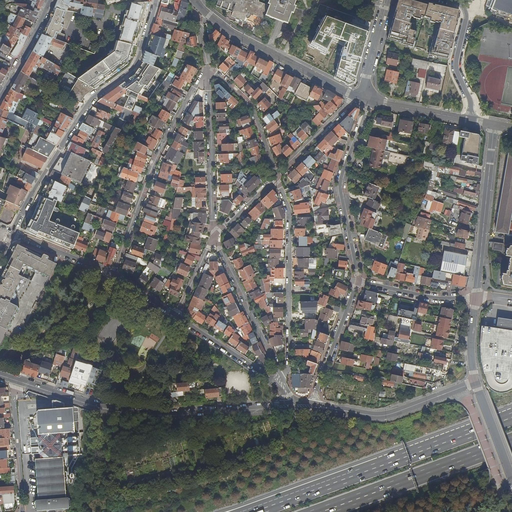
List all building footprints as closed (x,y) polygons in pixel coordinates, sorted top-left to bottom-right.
[(35,8),(40,9),(44,1),(41,0),(29,0),(30,0),(33,1),(31,5),(27,4),(15,3),(14,4),(22,7),(34,12),(35,8)] [(58,0),(55,7),(67,11),(70,6),(72,6),(72,8),(73,8),(73,6),(82,9),(81,14),(103,18),(104,10),(97,9),(83,7),(84,2),(77,1),(72,0),(58,0)] [(84,2),(83,7),(97,9),(98,4),(98,0),(88,0),(88,3),(84,2)] [(165,18),(165,19),(176,22),(177,19),(178,16),(181,4),(177,2),(177,1),(175,0),(175,1),(175,12),(167,9),(167,10),(165,18)] [(187,8),(189,3),(188,2),(186,0),(182,0),(182,1),(181,4),(178,16),(177,19),(179,20),(183,21),(187,8)] [(217,0),(216,6),(229,11),(231,6),(235,8),(233,12),(231,16),(244,21),(247,12),(265,18),(266,15),(269,5),(259,1),(259,0),(217,0)] [(266,15),(281,21),(287,23),(292,12),(293,13),(295,9),(296,6),(294,5),(295,0),(269,0),(268,4),(270,4),(269,5),(266,15)] [(412,0),(397,0),(387,39),(423,50),(428,36),(433,37),(428,57),(436,59),(449,56),(453,40),(451,39),(458,10),(412,0)] [(511,0),(488,0),(486,6),(511,15),(511,0)] [(142,2),(133,3),(132,3),(132,4),(129,5),(123,22),(121,22),(119,29),(121,30),(119,35),(122,37),(121,41),(133,45),(136,45),(144,19),(147,9),(149,2),(142,2)] [(162,3),(159,12),(163,13),(162,18),(165,19),(165,18),(167,10),(167,9),(168,4),(162,3)] [(26,19),(34,22),(40,9),(35,8),(34,12),(22,7),(19,14),(16,12),(15,14),(15,15),(18,15),(26,19)] [(55,7),(50,21),(50,22),(51,23),(57,25),(57,26),(62,28),(63,27),(63,28),(67,29),(74,12),(67,11),(55,7)] [(162,18),(163,13),(159,12),(155,24),(154,23),(150,34),(152,34),(169,39),(180,42),(177,52),(175,58),(179,59),(194,63),(196,56),(184,53),(186,45),(187,42),(190,34),(176,30),(177,29),(178,23),(176,22),(165,19),(162,18)] [(19,31),(27,37),(31,28),(26,26),(24,30),(21,28),(22,26),(23,27),(24,25),(23,25),(23,23),(25,24),(25,23),(24,22),(26,19),(18,15),(17,18),(13,26),(20,30),(19,31)] [(344,23),(326,16),(311,45),(326,53),(332,40),(341,45),(345,46),(336,73),(334,77),(349,84),(354,81),(368,32),(344,23)] [(50,21),(46,27),(54,30),(61,33),(63,28),(63,27),(62,28),(57,26),(57,25),(51,23),(50,22),(50,21)] [(2,46),(0,50),(9,54),(12,48),(16,42),(18,39),(19,39),(18,42),(18,43),(12,52),(11,52),(10,55),(14,57),(17,56),(25,43),(27,37),(19,31),(20,30),(13,26),(12,25),(6,35),(5,34),(1,42),(4,44),(2,46)] [(46,27),(42,35),(63,42),(65,35),(61,33),(54,30),(46,27)] [(216,39),(221,33),(216,30),(213,34),(209,35),(210,40),(216,39)] [(147,52),(157,56),(164,59),(167,49),(169,39),(152,34),(150,41),(149,45),(147,52)] [(42,35),(33,51),(44,57),(52,41),(53,45),(63,49),(66,43),(63,42),(42,35)] [(225,39),(226,38),(223,35),(218,45),(221,47),(221,45),(226,48),(224,51),(228,54),(229,53),(232,46),(228,44),(228,43),(229,42),(225,39)] [(186,45),(198,48),(195,37),(190,38),(191,40),(190,40),(190,43),(187,42),(186,45)] [(71,92),(69,96),(81,103),(85,95),(128,65),(133,45),(121,41),(118,41),(115,51),(78,78),(67,72),(60,86),(71,92)] [(385,44),(383,52),(388,53),(390,54),(392,46),(385,44)] [(237,57),(241,50),(238,48),(236,47),(232,45),(232,46),(229,53),(237,57)] [(242,68),(243,65),(249,55),(247,54),(247,53),(242,51),(244,48),(242,48),(241,50),(237,57),(236,60),(241,63),(240,66),(242,68)] [(33,51),(22,71),(30,76),(34,69),(35,70),(36,70),(37,69),(36,67),(37,66),(42,69),(43,67),(49,71),(46,74),(48,76),(47,78),(44,77),(42,81),(46,83),(52,86),(61,68),(44,57),(33,51)] [(143,62),(144,62),(154,66),(155,63),(156,63),(156,62),(155,61),(157,56),(147,52),(146,51),(143,62)] [(259,58),(261,56),(259,55),(258,57),(257,57),(255,56),(254,55),(255,53),(251,51),(249,54),(249,55),(243,65),(246,66),(246,64),(248,65),(249,62),(256,66),(259,58)] [(390,54),(388,53),(386,64),(396,66),(398,55),(390,54)] [(228,57),(220,67),(226,72),(235,62),(229,56),(228,57)] [(261,69),(265,70),(268,63),(264,61),(263,60),(259,58),(256,66),(259,67),(259,69),(261,70),(261,69)] [(419,68),(426,70),(428,62),(412,58),(411,66),(419,68)] [(267,76),(274,62),(270,60),(268,63),(265,70),(262,75),(264,76),(264,75),(267,76)] [(135,74),(119,86),(132,92),(144,97),(150,88),(154,91),(160,82),(155,79),(162,69),(154,66),(144,62),(135,74)] [(230,77),(240,66),(237,64),(227,74),(230,77)] [(184,71),(193,76),(195,72),(197,69),(193,67),(188,65),(184,71)] [(0,72),(6,75),(10,68),(8,67),(6,70),(2,68),(2,69),(0,67),(0,72)] [(417,76),(425,78),(426,70),(419,68),(417,76)] [(285,73),(278,69),(277,70),(275,74),(273,78),(280,82),(285,73)] [(398,72),(387,70),(385,80),(396,83),(398,72)] [(30,76),(22,71),(11,89),(20,93),(30,76)] [(191,80),(193,76),(184,71),(184,72),(181,78),(185,81),(189,83),(191,80)] [(238,76),(234,80),(234,81),(241,87),(247,81),(243,77),(246,75),(243,71),(240,74),(238,76)] [(289,85),(293,78),(286,74),(281,82),(285,84),(289,86),(289,85)] [(183,84),(185,81),(181,78),(178,76),(176,75),(174,79),(176,80),(173,85),(180,89),(182,86),(183,84)] [(296,78),(294,77),(293,78),(289,85),(293,87),(296,89),(300,80),(298,79),(296,78)] [(440,80),(428,77),(425,89),(438,92),(440,80)] [(420,84),(408,81),(405,94),(416,97),(416,95),(417,95),(420,84)] [(167,91),(170,86),(164,82),(161,87),(164,89),(167,91)] [(269,88),(268,87),(263,82),(255,91),(251,95),(248,97),(252,101),(256,98),(261,93),(262,94),(265,91),(266,92),(269,88)] [(306,85),(301,82),(295,94),(301,97),(307,100),(309,95),(312,90),(308,88),(306,87),(306,85)] [(244,88),(251,95),(255,91),(248,84),(244,88)] [(225,96),(229,99),(232,95),(222,85),(217,86),(217,93),(223,99),(225,96)] [(119,86),(103,98),(114,103),(127,91),(126,95),(129,96),(124,107),(125,108),(132,110),(137,97),(150,102),(151,100),(144,97),(132,92),(119,86)] [(278,97),(281,99),(281,100),(283,97),(288,88),(284,86),(282,90),(280,93),(278,97)] [(321,101),(323,97),(326,92),(319,88),(318,88),(318,87),(317,87),(316,87),(315,86),(313,89),(312,90),(309,95),(320,101),(321,101)] [(11,89),(6,97),(13,101),(15,97),(22,100),(22,99),(30,103),(32,99),(28,97),(20,93),(11,89)] [(179,98),(181,99),(183,96),(181,95),(182,94),(182,93),(175,90),(174,90),(172,94),(179,98)] [(330,101),(336,95),(327,90),(326,92),(323,97),(330,101)] [(166,97),(168,97),(170,99),(177,103),(179,98),(172,94),(169,92),(166,97)] [(229,99),(226,102),(226,104),(230,101),(233,104),(230,106),(232,109),(239,102),(232,95),(229,99)] [(342,102),(343,99),(336,95),(330,101),(324,106),(330,112),(331,113),(336,108),(342,102)] [(3,102),(0,108),(9,112),(9,111),(11,113),(13,109),(11,108),(13,105),(12,104),(13,101),(6,97),(3,102)] [(288,106),(289,103),(283,97),(281,100),(284,102),(288,106)] [(102,98),(98,102),(123,113),(125,108),(124,107),(114,103),(103,98),(102,98)] [(258,104),(265,111),(271,105),(265,98),(258,104)] [(171,112),(172,111),(177,103),(170,99),(166,106),(165,109),(171,112)] [(73,118),(77,112),(60,104),(59,105),(49,100),(46,106),(61,113),(73,118)] [(190,111),(188,113),(194,116),(196,117),(203,117),(203,103),(195,101),(190,111)] [(225,113),(230,113),(226,104),(226,102),(216,103),(217,109),(225,108),(225,111),(224,111),(224,113),(225,113)] [(320,121),(327,114),(322,109),(320,107),(319,105),(313,106),(320,112),(316,116),(317,117),(320,121)] [(357,106),(339,124),(346,131),(350,134),(359,109),(358,109),(358,108),(359,108),(359,107),(357,106)] [(0,108),(0,117),(9,121),(27,130),(27,128),(29,122),(21,118),(16,115),(11,113),(9,111),(9,112),(0,108)] [(39,114),(26,108),(23,114),(21,118),(29,122),(33,124),(34,123),(36,118),(39,114)] [(120,118),(136,125),(141,114),(134,111),(132,110),(125,108),(123,113),(120,118)] [(99,109),(98,112),(97,115),(103,118),(103,116),(109,119),(111,114),(99,109)] [(165,122),(166,122),(166,121),(170,114),(169,113),(163,109),(158,118),(165,122)] [(74,119),(73,118),(61,113),(56,125),(49,122),(49,121),(43,118),(44,116),(39,113),(39,114),(36,118),(40,120),(43,121),(49,125),(65,132),(74,119)] [(194,116),(188,113),(187,115),(184,121),(193,126),(194,121),(193,121),(196,117),(194,116)] [(263,118),(268,124),(274,119),(269,113),(268,114),(267,115),(263,118)] [(105,133),(99,130),(95,137),(92,144),(91,146),(107,154),(110,149),(114,141),(121,130),(88,114),(83,122),(95,127),(96,124),(103,128),(103,127),(114,131),(112,134),(111,133),(111,134),(112,135),(111,136),(112,136),(104,148),(102,147),(102,148),(98,146),(105,133)] [(244,129),(251,126),(249,121),(251,121),(249,115),(238,119),(240,125),(242,124),(244,129)] [(394,119),(393,118),(393,119),(383,117),(383,116),(382,116),(381,125),(392,127),(394,119)] [(0,136),(1,137),(6,122),(9,123),(9,121),(0,117),(0,136)] [(203,117),(196,117),(193,121),(194,121),(197,121),(197,126),(201,126),(203,126),(203,117)] [(319,125),(322,123),(320,121),(317,117),(314,120),(319,125)] [(157,129),(161,131),(165,122),(158,118),(157,118),(152,126),(157,129)] [(268,124),(265,126),(271,133),(279,126),(277,124),(274,119),(268,124)] [(413,122),(400,120),(398,131),(411,133),(413,122)] [(305,121),(300,127),(303,130),(306,132),(307,130),(309,131),(312,128),(305,121)] [(27,128),(27,130),(33,133),(37,125),(34,123),(33,124),(29,122),(27,128)] [(430,125),(419,123),(418,132),(429,134),(430,125)] [(221,129),(222,133),(229,133),(229,124),(220,124),(220,129),(221,129)] [(339,124),(332,131),(338,137),(341,138),(342,138),(340,137),(346,131),(339,124)] [(62,138),(65,132),(49,125),(49,126),(50,127),(49,131),(51,132),(62,138)] [(178,133),(185,137),(189,130),(181,126),(178,133)] [(254,135),(251,126),(244,129),(240,130),(241,132),(242,132),(243,134),(245,133),(247,138),(254,135)] [(459,136),(460,131),(445,128),(442,143),(451,145),(453,136),(458,137),(459,136)] [(152,135),(158,140),(163,132),(161,131),(157,129),(153,135),(152,134),(152,135)] [(77,137),(84,140),(86,141),(89,134),(88,134),(81,130),(77,137)] [(300,143),(308,135),(307,133),(306,132),(303,130),(298,134),(297,133),(296,134),(295,133),(293,135),(300,143)] [(203,139),(203,131),(195,131),(195,140),(203,139)] [(324,139),(325,139),(330,144),(331,146),(338,139),(345,145),(347,140),(343,139),(341,138),(338,137),(332,131),(324,139)] [(478,134),(460,131),(459,136),(458,137),(459,137),(456,155),(462,156),(461,160),(462,162),(477,166),(480,138),(480,136),(480,135),(478,134)] [(58,143),(62,138),(51,132),(50,134),(48,133),(46,137),(48,137),(47,138),(46,138),(46,139),(57,145),(58,143)] [(217,133),(218,144),(222,144),(228,144),(228,142),(226,142),(226,134),(229,134),(229,135),(237,135),(236,132),(229,133),(222,133),(220,133),(217,133)] [(178,133),(174,140),(175,141),(182,145),(186,147),(188,147),(188,144),(184,141),(185,140),(184,140),(185,137),(178,133)] [(293,135),(291,133),(288,136),(292,139),(289,142),(295,149),(301,143),(300,143),(293,135)] [(384,136),(384,139),(386,139),(392,141),(394,134),(390,133),(389,137),(384,136)] [(269,138),(272,145),(279,143),(277,138),(278,137),(277,135),(269,138)] [(71,142),(73,143),(81,147),(84,140),(77,137),(75,136),(71,142)] [(371,136),(369,147),(374,148),(383,150),(386,139),(384,139),(371,136)] [(52,152),(57,145),(46,139),(43,138),(42,137),(40,137),(35,146),(33,150),(27,147),(49,158),(52,152)] [(148,148),(153,150),(157,141),(149,137),(145,146),(148,148)] [(258,145),(256,138),(248,141),(249,145),(247,146),(248,149),(251,148),(252,148),(258,145)] [(325,139),(317,146),(322,152),(324,150),(326,152),(329,148),(328,146),(330,144),(325,139)] [(174,143),(172,147),(180,152),(181,151),(180,150),(182,145),(175,141),(174,143)] [(145,146),(139,142),(134,150),(145,155),(148,148),(145,146)] [(199,152),(204,152),(204,142),(194,142),(194,152),(199,152)] [(66,149),(68,150),(82,157),(83,157),(82,157),(86,149),(81,147),(73,143),(72,146),(68,145),(66,149)] [(279,144),(273,148),(277,155),(279,153),(281,154),(282,150),(281,148),(282,148),(279,144)] [(287,156),(293,150),(287,144),(283,148),(282,152),(287,156)] [(42,169),(49,158),(27,147),(23,145),(22,147),(27,150),(22,159),(42,169)] [(166,158),(167,159),(174,162),(177,164),(180,159),(179,158),(182,153),(180,152),(172,147),(171,146),(169,145),(166,150),(169,151),(166,158)] [(261,154),(258,145),(252,148),(253,151),(252,152),(251,152),(253,157),(260,154),(261,154)] [(322,152),(317,146),(314,149),(319,154),(315,158),(318,161),(319,161),(320,163),(325,157),(326,158),(329,160),(330,159),(331,160),(332,159),(328,157),(327,156),(322,152)] [(328,157),(332,159),(339,161),(341,156),(343,151),(334,147),(333,149),(338,151),(336,155),(330,153),(328,157)] [(91,152),(99,156),(100,156),(102,153),(93,148),(91,152)] [(371,159),(371,160),(382,163),(383,158),(389,159),(388,162),(406,166),(408,156),(383,150),(374,148),(372,157),(373,157),(373,159),(371,159)] [(52,170),(57,172),(63,175),(75,180),(81,183),(91,161),(82,157),(68,150),(64,159),(61,157),(52,170)] [(135,160),(145,163),(146,160),(147,158),(147,156),(145,155),(134,150),(133,152),(137,153),(137,154),(135,160)] [(229,153),(219,154),(219,159),(221,159),(221,163),(229,163),(229,161),(229,159),(229,153)] [(511,222),(510,222),(511,209),(511,153),(509,153),(496,231),(511,234),(511,222)] [(252,166),(255,165),(265,161),(263,157),(261,157),(260,154),(253,157),(250,158),(252,166)] [(310,155),(302,162),(309,169),(317,162),(310,155)] [(164,162),(161,171),(169,174),(177,177),(179,174),(173,171),(171,170),(172,165),(174,162),(167,159),(166,163),(164,162)] [(332,159),(331,160),(329,166),(327,169),(335,172),(339,161),(332,159)] [(134,165),(143,168),(145,163),(135,160),(134,165)] [(382,163),(371,160),(370,161),(369,166),(380,169),(382,163)] [(309,169),(302,162),(296,169),(303,175),(309,169)] [(139,172),(141,173),(143,168),(134,165),(132,169),(132,170),(139,172)] [(243,185),(250,192),(259,183),(261,182),(257,177),(257,176),(262,181),(265,178),(262,176),(266,172),(260,165),(259,165),(255,168),(259,172),(249,181),(247,179),(244,180),(243,179),(243,178),(242,177),(243,175),(240,172),(238,178),(237,179),(238,180),(243,185)] [(121,178),(135,182),(139,172),(132,170),(127,168),(125,167),(124,171),(123,174),(121,178)] [(31,185),(36,177),(31,175),(21,170),(16,168),(13,175),(25,182),(26,182),(27,183),(31,185)] [(302,176),(295,169),(288,176),(295,183),(302,176)] [(52,170),(49,176),(53,179),(57,172),(52,170)] [(169,174),(161,171),(159,177),(167,180),(169,174)] [(330,182),(334,173),(329,171),(329,172),(324,171),(321,178),(325,180),(330,182)] [(28,191),(31,185),(27,183),(26,182),(25,182),(13,175),(10,173),(6,183),(10,184),(13,178),(18,181),(17,183),(24,187),(23,189),(28,191)] [(305,179),(310,185),(315,176),(313,173),(307,178),(306,177),(306,178),(305,177),(304,178),(305,179)] [(226,182),(226,185),(229,185),(232,185),(232,178),(232,174),(222,174),(222,182),(226,182)] [(75,180),(63,175),(60,181),(69,186),(69,184),(72,186),(75,180)] [(173,176),(171,186),(178,188),(180,179),(180,178),(178,177),(177,178),(176,178),(176,177),(173,176)] [(195,187),(205,187),(205,177),(195,177),(195,183),(194,183),(194,182),(190,183),(190,185),(191,185),(191,187),(195,187)] [(299,189),(310,185),(305,179),(304,180),(305,182),(298,184),(299,185),(294,187),(295,190),(299,189)] [(43,193),(41,196),(53,200),(54,198),(58,200),(61,201),(64,194),(65,195),(69,188),(66,187),(59,183),(52,180),(49,186),(46,185),(44,188),(42,192),(43,193)] [(121,189),(125,190),(133,193),(136,183),(135,183),(129,180),(127,185),(126,184),(125,187),(126,187),(126,189),(122,187),(121,189)] [(326,191),(330,182),(325,180),(322,189),(326,191)] [(156,190),(154,196),(160,198),(161,198),(165,188),(166,185),(157,182),(154,190),(156,190)] [(369,183),(366,189),(377,194),(379,187),(369,183)] [(22,197),(24,198),(28,191),(23,189),(21,188),(21,189),(12,185),(9,192),(13,194),(12,196),(21,200),(22,197)] [(221,185),(221,200),(228,200),(228,196),(230,196),(229,188),(229,185),(226,185),(221,185)] [(246,196),(250,192),(243,185),(239,188),(246,196)] [(196,197),(206,198),(206,188),(195,188),(196,197)] [(295,190),(289,192),(292,201),(296,200),(296,201),(303,199),(299,189),(295,190)] [(364,196),(369,198),(374,200),(377,194),(366,189),(364,196)] [(465,189),(462,189),(461,194),(464,194),(475,197),(476,193),(465,190),(465,189)] [(263,199),(261,201),(267,208),(269,209),(271,207),(270,206),(278,199),(276,194),(273,190),(271,192),(263,200),(263,199)] [(328,195),(317,190),(314,196),(316,196),(314,201),(314,202),(315,204),(319,206),(321,201),(325,203),(328,195)] [(125,200),(126,201),(131,202),(133,195),(124,192),(122,196),(121,199),(125,200)] [(95,193),(92,199),(91,203),(95,205),(96,203),(100,195),(95,193)] [(233,201),(237,205),(244,199),(239,193),(238,195),(239,196),(233,201)] [(73,249),(74,247),(78,237),(80,233),(74,230),(75,227),(75,226),(74,225),(73,225),(72,225),(72,226),(70,229),(59,224),(60,221),(60,220),(59,219),(58,219),(57,219),(56,220),(55,223),(49,220),(53,210),(57,212),(58,212),(58,211),(59,210),(59,209),(58,208),(55,207),(58,200),(54,198),(53,200),(41,196),(40,195),(39,197),(37,201),(39,201),(36,210),(26,230),(37,236),(38,235),(39,232),(43,234),(42,236),(47,238),(47,236),(51,238),(55,239),(54,241),(62,244),(63,242),(66,244),(70,245),(69,247),(73,249)] [(90,198),(85,196),(84,195),(80,204),(77,208),(87,213),(91,203),(92,199),(90,198)] [(154,196),(152,195),(149,203),(160,206),(160,205),(157,204),(160,198),(154,196)] [(206,203),(206,198),(196,197),(196,202),(192,202),(193,207),(196,207),(206,208),(206,203)] [(0,215),(4,207),(15,212),(15,213),(16,214),(20,207),(0,198),(0,215)] [(180,208),(182,198),(175,198),(174,203),(173,208),(180,208)] [(369,198),(367,205),(378,210),(381,203),(374,200),(369,198)] [(125,216),(126,216),(130,206),(113,199),(112,202),(118,204),(117,208),(115,208),(116,207),(114,206),(114,207),(106,205),(105,209),(110,210),(125,216)] [(433,201),(429,200),(425,199),(424,203),(428,204),(426,209),(430,211),(433,201)] [(217,200),(217,204),(223,204),(220,210),(228,214),(231,207),(232,203),(229,200),(228,200),(221,200),(217,200)] [(476,207),(459,201),(457,204),(475,210),(476,207)] [(255,208),(248,215),(249,216),(254,221),(265,209),(259,203),(255,208)] [(294,205),(295,214),(298,214),(299,214),(314,212),(314,210),(309,210),(309,203),(300,204),(300,205),(299,205),(294,205)] [(158,208),(148,204),(146,209),(156,212),(158,208)] [(284,213),(281,205),(274,208),(275,212),(274,212),(275,216),(275,219),(284,219),(283,214),(284,213)] [(328,207),(321,209),(314,212),(314,213),(318,213),(318,218),(319,218),(319,223),(327,224),(327,219),(329,219),(329,213),(327,213),(328,207)] [(471,213),(472,210),(464,207),(459,221),(467,224),(470,217),(471,213)] [(360,225),(370,229),(372,229),(375,220),(374,219),(377,213),(365,208),(361,218),(363,219),(360,225)] [(106,220),(117,223),(118,219),(123,220),(125,216),(110,210),(106,220)] [(204,223),(205,224),(206,214),(199,213),(193,212),(192,222),(204,223)] [(84,222),(89,224),(92,217),(103,221),(104,219),(94,215),(88,213),(84,222)] [(155,216),(147,213),(146,217),(144,221),(154,224),(156,216),(155,216)] [(241,223),(240,225),(244,228),(249,222),(251,224),(255,221),(254,221),(249,216),(248,217),(248,216),(241,223)] [(431,220),(418,216),(416,226),(420,227),(429,230),(430,225),(429,225),(429,223),(431,223),(431,220)] [(298,218),(298,226),(306,226),(307,218),(298,218)] [(113,233),(117,223),(106,220),(105,219),(104,223),(102,229),(107,230),(113,233)] [(269,225),(269,219),(265,219),(261,228),(261,229),(265,229),(266,224),(269,225)] [(204,223),(192,222),(191,221),(189,227),(191,227),(189,235),(186,235),(185,241),(192,243),(199,244),(201,238),(199,238),(200,233),(202,233),(204,223)] [(82,228),(93,232),(95,226),(89,224),(84,222),(82,228)] [(152,225),(144,222),(141,231),(152,235),(153,232),(152,231),(150,231),(152,225)] [(411,225),(407,223),(401,237),(406,239),(407,235),(409,232),(411,225)] [(240,225),(239,224),(231,232),(236,238),(238,236),(240,238),(242,236),(240,234),(245,230),(244,228),(240,225)] [(93,232),(92,236),(95,237),(101,240),(101,241),(103,242),(103,241),(107,232),(107,230),(102,229),(101,230),(103,231),(102,232),(97,230),(98,227),(95,226),(93,232)] [(296,229),(296,236),(299,236),(306,237),(306,235),(305,235),(305,229),(306,229),(306,226),(298,226),(293,226),(293,230),(296,229)] [(340,226),(331,227),(330,228),(332,235),(342,233),(340,226)] [(423,233),(427,234),(428,234),(429,230),(420,227),(417,238),(422,239),(423,233)] [(283,240),(282,229),(274,229),(271,229),(272,235),(261,235),(261,240),(269,240),(270,240),(283,240)] [(370,229),(365,240),(379,245),(383,234),(372,229),(370,229)] [(456,236),(467,239),(469,231),(460,229),(459,233),(457,232),(456,236)] [(112,234),(107,232),(103,241),(109,243),(112,234)] [(391,237),(383,234),(379,245),(382,246),(381,247),(387,249),(391,237)] [(307,246),(307,247),(310,247),(311,243),(312,243),(312,237),(306,237),(299,236),(299,246),(307,246)] [(338,236),(332,237),(328,248),(337,249),(344,250),(344,245),(333,244),(334,240),(339,239),(338,236)] [(82,251),(85,252),(89,243),(83,241),(84,239),(79,237),(78,237),(74,247),(82,251)] [(158,240),(149,237),(149,238),(145,249),(154,252),(158,240)] [(224,242),(227,249),(236,245),(232,238),(224,242)] [(269,244),(269,240),(261,240),(257,240),(257,241),(259,241),(259,245),(254,245),(254,246),(255,249),(263,249),(263,244),(269,244)] [(442,244),(464,249),(465,244),(456,242),(455,244),(442,241),(442,244)] [(239,246),(244,256),(255,251),(255,249),(254,246),(253,245),(243,242),(242,245),(239,246)] [(493,247),(493,250),(502,251),(504,244),(491,242),(490,247),(493,247)] [(199,254),(201,245),(199,244),(192,243),(190,252),(199,254)] [(0,322),(10,302),(15,291),(14,291),(18,284),(19,284),(24,272),(28,265),(45,274),(51,261),(47,259),(48,257),(48,256),(48,255),(47,255),(44,253),(43,254),(42,253),(35,250),(27,246),(26,248),(25,247),(18,244),(11,257),(4,272),(6,273),(4,276),(5,279),(4,279),(3,280),(2,280),(2,281),(3,282),(3,283),(1,284),(0,285),(0,322)] [(130,249),(129,252),(142,257),(144,251),(145,249),(137,246),(133,245),(132,249),(130,249)] [(511,246),(511,249),(509,248),(507,248),(505,256),(510,256),(508,270),(507,270),(506,274),(503,273),(501,280),(502,280),(506,281),(506,285),(511,285),(511,246)] [(113,258),(116,259),(117,255),(115,254),(116,249),(111,247),(109,252),(110,253),(109,256),(113,258)] [(307,247),(295,247),(295,257),(311,256),(311,247),(310,247),(307,247)] [(337,249),(328,248),(327,248),(327,250),(326,250),(326,251),(326,253),(327,253),(327,258),(329,258),(337,259),(337,249)] [(285,258),(285,252),(283,253),(283,249),(270,249),(270,254),(272,254),(272,258),(283,258),(285,258)] [(96,259),(104,262),(106,255),(107,253),(100,250),(98,256),(96,259)] [(442,262),(466,268),(466,266),(466,265),(468,255),(444,251),(442,262)] [(155,259),(154,263),(162,266),(164,256),(165,256),(157,253),(156,258),(155,259)] [(199,260),(201,256),(189,253),(188,255),(188,254),(184,262),(191,265),(194,258),(199,260)] [(132,255),(129,254),(127,259),(139,263),(147,266),(150,262),(142,259),(132,255)] [(106,255),(104,262),(111,264),(113,258),(109,256),(106,255)] [(241,257),(233,260),(237,269),(244,265),(241,257)] [(278,268),(278,258),(269,258),(269,263),(268,263),(268,264),(270,264),(270,268),(272,268),(278,268)] [(314,258),(297,258),(297,262),(299,262),(298,268),(309,268),(309,267),(309,263),(314,263),(314,258)] [(309,268),(308,269),(310,269),(317,269),(317,258),(314,258),(314,263),(309,263),(309,267),(309,268)] [(133,272),(136,263),(126,260),(123,268),(133,272)] [(348,262),(348,261),(339,260),(338,268),(346,269),(348,262)] [(375,260),(372,268),(372,269),(383,274),(387,265),(375,260)] [(50,276),(56,264),(51,261),(45,274),(50,276)] [(211,270),(209,275),(214,277),(221,274),(220,270),(218,270),(218,261),(216,261),(214,261),(210,261),(210,270),(211,270)] [(147,266),(157,273),(162,266),(154,263),(150,262),(147,266)] [(464,276),(466,268),(442,262),(440,271),(445,272),(454,274),(464,276)] [(177,272),(188,278),(190,273),(188,272),(190,267),(181,263),(180,266),(177,271),(177,272)] [(397,269),(395,279),(404,281),(406,271),(403,271),(404,264),(399,263),(397,269)] [(245,281),(253,278),(255,277),(249,265),(243,268),(244,269),(240,271),(244,280),(245,279),(245,281)] [(262,276),(263,279),(269,279),(271,279),(273,279),(285,279),(285,268),(278,268),(272,268),(273,275),(268,275),(268,276),(262,276)] [(308,269),(302,269),(302,272),(296,272),(296,279),(306,279),(307,279),(307,276),(304,275),(304,273),(307,273),(307,274),(310,274),(310,270),(310,269),(308,269)] [(335,269),(334,278),(335,278),(344,279),(345,270),(335,269)] [(201,281),(199,286),(208,290),(210,286),(213,279),(214,279),(214,277),(209,275),(204,273),(201,281)] [(214,277),(214,279),(214,280),(216,279),(218,282),(217,282),(218,285),(214,287),(214,289),(220,286),(228,282),(224,273),(221,274),(214,277)] [(405,280),(414,282),(415,278),(411,276),(411,274),(410,273),(407,273),(406,276),(405,280)] [(142,274),(137,281),(144,285),(148,279),(146,277),(142,274)] [(464,284),(466,276),(464,276),(454,274),(452,281),(464,284)] [(417,283),(430,286),(432,279),(432,278),(419,275),(417,283)] [(150,285),(160,292),(164,285),(168,280),(166,279),(163,283),(160,281),(158,279),(155,277),(150,285)] [(180,286),(181,287),(184,280),(179,277),(177,280),(173,278),(172,281),(169,279),(168,280),(180,286)] [(245,281),(244,282),(248,291),(257,287),(253,278),(245,281)] [(437,287),(439,280),(432,279),(430,286),(437,287)] [(447,291),(450,291),(452,284),(452,281),(444,280),(439,279),(439,280),(437,287),(441,288),(442,283),(448,284),(447,291)] [(168,280),(164,285),(171,288),(169,292),(177,296),(181,288),(180,287),(180,286),(168,280)] [(229,282),(228,282),(220,286),(224,292),(228,291),(227,289),(227,288),(230,286),(229,282)] [(347,288),(347,287),(338,282),(334,290),(332,289),(329,294),(338,298),(340,293),(344,295),(347,288)] [(195,294),(194,296),(205,300),(205,299),(204,299),(208,290),(199,286),(195,294)] [(249,293),(252,299),(255,298),(261,295),(259,292),(258,289),(249,293)] [(378,294),(365,291),(363,300),(376,303),(377,298),(378,294)] [(261,295),(255,298),(256,302),(259,301),(262,308),(267,305),(266,302),(265,300),(266,299),(266,298),(267,297),(267,296),(266,292),(264,293),(261,295)] [(273,292),(270,292),(266,292),(267,296),(273,296),(277,296),(277,302),(283,302),(283,292),(273,292)] [(231,304),(235,302),(231,293),(224,296),(228,303),(228,305),(231,304)] [(329,297),(324,294),(323,298),(320,297),(319,301),(318,304),(338,312),(340,308),(335,306),(327,303),(329,297)] [(192,299),(190,305),(200,310),(201,310),(205,301),(205,300),(194,296),(192,299)] [(358,300),(357,308),(370,311),(372,303),(358,300)] [(10,302),(0,322),(0,325),(7,329),(13,317),(18,306),(10,302)] [(231,305),(231,304),(228,305),(227,306),(223,308),(224,310),(226,309),(226,308),(227,307),(231,316),(240,311),(236,302),(231,305)] [(301,305),(301,319),(302,319),(309,319),(309,310),(311,310),(311,307),(313,307),(313,304),(310,304),(310,302),(304,302),(304,305),(301,305)] [(192,318),(193,318),(196,315),(200,310),(190,305),(187,311),(188,314),(192,318)] [(205,320),(214,326),(219,318),(222,313),(219,310),(215,305),(212,309),(212,310),(216,312),(216,314),(214,317),(209,313),(209,314),(207,317),(205,320)] [(423,307),(419,307),(419,308),(418,312),(427,314),(428,307),(423,306),(423,307)] [(274,307),(274,311),(274,316),(274,317),(283,317),(283,307),(275,307),(274,307)] [(413,312),(398,309),(397,317),(398,317),(414,320),(416,321),(418,312),(419,308),(414,307),(413,312)] [(333,310),(326,308),(323,314),(321,313),(319,320),(320,321),(325,323),(326,323),(328,317),(331,318),(333,310)] [(451,320),(452,320),(454,310),(442,308),(440,317),(451,320)] [(248,322),(243,311),(233,316),(239,327),(248,322)] [(202,324),(205,320),(207,317),(201,313),(199,316),(196,315),(193,318),(202,324)] [(265,326),(271,323),(268,317),(267,315),(261,318),(265,326)] [(363,315),(361,324),(372,326),(374,317),(363,315)] [(389,323),(397,325),(398,317),(397,317),(391,315),(389,323)] [(451,320),(440,317),(438,325),(450,328),(451,320)] [(215,326),(223,332),(228,324),(229,322),(227,319),(226,318),(222,322),(222,323),(219,320),(215,326)] [(511,388),(511,319),(509,319),(503,318),(498,318),(497,325),(500,326),(500,328),(481,325),(480,335),(480,342),(480,347),(480,352),(480,359),(481,364),(482,371),(484,377),(485,381),(487,386),(488,388),(497,385),(497,386),(498,388),(500,390),(501,391),(502,391),(504,391),(505,391),(507,391),(509,390),(511,388)] [(319,320),(315,319),(313,319),(309,319),(302,319),(303,329),(308,329),(313,329),(317,331),(319,332),(320,328),(319,328),(320,324),(319,324),(320,321),(319,320)] [(419,321),(416,321),(414,320),(412,329),(416,330),(416,332),(421,333),(422,327),(421,327),(422,322),(419,321)] [(248,322),(239,327),(238,327),(241,333),(244,332),(245,336),(253,332),(248,322)] [(268,336),(269,339),(273,336),(275,336),(275,335),(278,335),(280,335),(281,335),(283,335),(283,326),(282,326),(282,325),(280,325),(280,324),(278,324),(278,322),(274,322),(271,323),(271,325),(271,335),(268,336)] [(361,324),(351,322),(350,328),(365,331),(366,329),(367,329),(366,331),(365,338),(374,340),(374,336),(376,332),(373,331),(374,327),(372,326),(361,324)] [(447,338),(450,328),(438,325),(435,325),(433,335),(447,338)] [(224,333),(231,337),(234,333),(236,330),(235,329),(233,326),(232,328),(229,326),(224,333)] [(386,339),(394,340),(395,332),(390,331),(389,336),(388,336),(387,337),(386,339)] [(411,332),(405,331),(405,332),(400,331),(399,338),(409,340),(411,332)] [(257,341),(253,332),(245,336),(243,337),(243,338),(246,341),(247,341),(250,339),(252,344),(257,341)] [(326,344),(329,335),(320,332),(317,340),(326,344)] [(229,340),(238,346),(241,341),(238,339),(239,337),(234,333),(231,337),(229,340)] [(269,339),(273,346),(275,346),(278,345),(281,344),(283,344),(281,335),(280,335),(278,335),(275,335),(275,336),(273,336),(269,339)] [(443,341),(433,339),(431,348),(441,351),(443,341)] [(237,347),(246,353),(250,346),(248,343),(246,345),(241,341),(238,346),(237,347)] [(257,356),(259,355),(265,351),(260,341),(257,343),(258,344),(253,347),(254,350),(255,352),(257,356)] [(322,354),(324,350),(322,350),(324,345),(317,341),(313,349),(315,350),(315,351),(321,354),(322,354)] [(350,343),(342,341),(340,349),(348,351),(352,352),(354,344),(350,343)] [(397,344),(396,353),(410,354),(410,345),(397,344)] [(60,366),(62,366),(68,347),(58,350),(53,364),(56,364),(56,363),(61,364),(60,366)] [(92,367),(95,358),(94,357),(91,356),(93,353),(80,347),(79,350),(76,360),(74,365),(73,368),(74,368),(77,369),(78,367),(84,369),(86,369),(91,371),(92,367)] [(321,354),(315,351),(311,350),(310,349),(309,354),(315,356),(313,361),(312,361),(312,362),(317,364),(321,354)] [(265,356),(267,355),(265,351),(259,355),(261,359),(264,365),(265,365),(267,368),(268,369),(270,368),(265,356)] [(22,373),(36,377),(38,372),(42,361),(43,358),(45,352),(26,356),(25,356),(22,373)] [(392,353),(388,352),(388,356),(387,359),(396,361),(398,354),(392,353)] [(354,359),(354,360),(371,363),(372,356),(362,354),(361,357),(355,356),(354,359)] [(342,362),(341,364),(353,366),(354,360),(354,359),(353,359),(341,357),(340,357),(340,358),(341,358),(340,362),(342,362)] [(306,370),(305,373),(313,375),(317,364),(312,362),(307,360),(307,365),(311,366),(310,369),(309,369),(308,370),(309,371),(309,372),(306,370)] [(42,361),(38,372),(42,373),(42,372),(45,373),(44,373),(44,375),(49,376),(53,365),(42,361)] [(62,386),(67,387),(69,381),(69,379),(73,368),(74,365),(71,364),(71,365),(72,366),(71,369),(64,366),(61,375),(68,377),(66,383),(63,382),(62,386)] [(82,377),(84,369),(78,367),(77,369),(75,378),(81,380),(82,377)] [(91,371),(88,381),(97,384),(102,370),(92,367),(91,371)] [(74,382),(86,386),(87,381),(88,381),(91,371),(86,369),(84,378),(83,381),(81,380),(75,378),(77,369),(74,368),(73,368),(69,379),(69,381),(74,382)] [(425,379),(426,374),(420,373),(408,370),(395,368),(394,374),(404,376),(405,376),(405,375),(403,375),(404,372),(410,373),(409,376),(425,379)] [(298,374),(293,374),(293,376),(301,376),(301,384),(293,383),(293,384),(293,388),(310,388),(315,375),(313,375),(305,373),(298,374)] [(392,381),(403,383),(404,376),(394,374),(393,374),(392,381)] [(190,390),(189,382),(177,383),(178,387),(178,391),(181,391),(190,390)] [(9,396),(9,392),(5,392),(4,387),(0,387),(0,396),(1,397),(9,396)] [(222,401),(222,396),(221,396),(221,387),(217,388),(206,389),(206,397),(217,396),(217,401),(222,401)] [(38,436),(39,446),(40,457),(45,457),(45,458),(58,457),(58,456),(62,455),(61,446),(60,433),(73,432),(71,406),(33,409),(35,435),(38,435),(38,436)] [(8,438),(9,438),(9,429),(0,429),(0,436),(2,436),(2,438),(8,438)] [(2,438),(0,438),(0,450),(8,450),(11,450),(10,445),(9,445),(8,438),(2,438)] [(9,459),(8,450),(0,450),(0,455),(4,456),(4,459),(9,459)] [(67,508),(63,456),(58,457),(45,458),(35,459),(39,510),(67,508)] [(9,468),(9,459),(4,459),(0,459),(0,468),(9,468)] [(4,504),(5,511),(12,510),(14,503),(13,486),(3,487),(0,487),(0,495),(2,495),(4,504)]
